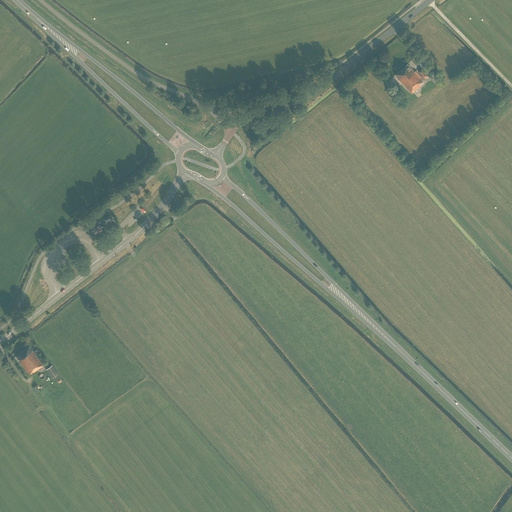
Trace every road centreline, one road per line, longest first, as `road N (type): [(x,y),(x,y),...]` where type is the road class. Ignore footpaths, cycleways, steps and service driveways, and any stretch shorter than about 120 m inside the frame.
road 1 (trunk): [(198,179),(397,349)]
road 2 (secondary): [(0,341),(135,235),(185,171)]
road 3 (trunk): [(397,349),(222,175)]
road 4 (tertiary): [(231,131),(309,96),(430,0)]
road 5 (unclassified): [(40,0),(231,131)]
road 6 (trunk): [(201,147),(34,16)]
road 7 (trunk): [(34,16),(178,155)]
road 8 (trunk): [(511,458),(397,349)]
road 9 (track): [(427,0),(511,86)]
